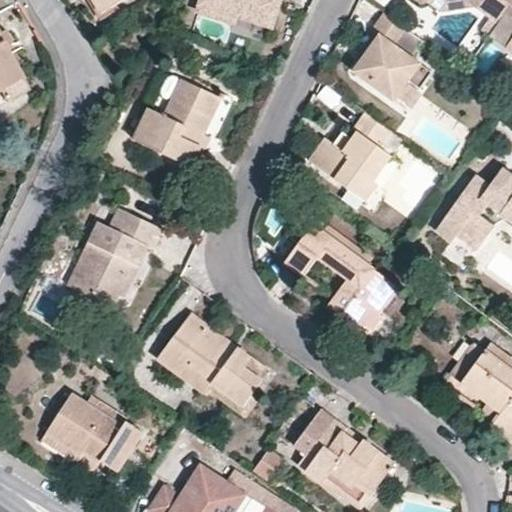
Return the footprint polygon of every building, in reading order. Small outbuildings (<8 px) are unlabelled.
[(123,0),(92,0),(101,13),(123,0)] [(275,0),(200,0),(197,9),(232,21),(234,14),(269,25),(277,1),(275,0)] [(431,0),(435,0),(445,7),(466,3),(474,11),(483,0),(401,0),(418,11),(426,8),(431,0)] [(435,0),(431,0),(426,8),(438,17),(474,11),(466,3),(445,7),(435,0)] [(511,0),(483,0),(474,11),(484,17),(489,21),(496,26),(511,2),(511,0)] [(506,48),(511,39),(511,2),(496,26),(489,36),(506,48)] [(424,90),(434,75),(415,60),(426,44),(386,15),(374,31),(382,38),(354,76),(359,79),(395,105),(410,85),(422,93),(424,90)] [(489,36),(496,26),(489,21),(480,34),(487,38),(489,36)] [(0,87),(1,87),(7,98),(29,86),(0,33),(0,87)] [(506,48),(489,36),(487,38),(504,51),(506,48)] [(220,98),(182,80),(164,116),(149,109),(133,141),(193,169),(204,147),(193,141),(198,132),(203,134),(220,98)] [(323,87),(316,98),(350,117),(357,106),(323,87)] [(360,134),(356,139),(347,152),(335,143),(328,138),(312,162),(350,190),(357,180),(371,188),(376,180),(393,159),(378,149),(391,131),(366,113),(354,130),(360,134)] [(198,132),(193,141),(204,147),(209,137),(203,134),(198,132)] [(356,139),(344,132),(335,143),(347,152),(356,139)] [(511,174),(503,168),(491,185),(476,174),(436,228),(451,239),(456,233),(477,246),(493,225),(480,214),(490,201),(511,215),(511,174)] [(357,180),(350,190),(368,203),(382,185),(376,180),(371,188),(357,180)] [(111,308),(118,296),(132,265),(138,268),(148,249),(155,251),(165,231),(118,208),(109,228),(98,222),(68,286),(111,308)] [(317,218),(313,224),(367,264),(372,258),(317,218)] [(303,277),(318,258),(348,280),(333,300),(329,306),(356,326),(369,308),(377,314),(397,287),(367,264),(313,224),(284,263),(303,277)] [(118,296),(124,298),(138,268),(132,265),(118,296)] [(377,314),(369,308),(356,326),(367,334),(380,316),(377,314)] [(237,349),(233,354),(215,341),(220,337),(189,314),(157,358),(179,375),(186,366),(212,384),(242,406),(250,397),(268,372),(237,349)] [(233,354),(237,349),(220,337),(215,341),(233,354)] [(473,343),(443,383),(493,421),(500,412),(460,383),(485,351),(473,343)] [(485,351),(460,383),(500,412),(493,421),(491,424),(511,438),(511,359),(490,344),(485,351)] [(186,366),(179,375),(205,395),(208,391),(212,384),(186,366)] [(81,457),(84,452),(101,462),(115,471),(140,432),(126,423),(122,429),(71,397),(46,433),(81,457)] [(323,484),(323,483),(334,468),(370,495),(394,464),(363,441),(358,447),(342,435),(347,429),(320,410),(294,446),(306,454),(298,465),(323,484)] [(358,447),(363,441),(347,429),(342,435),(358,447)] [(46,433),(40,441),(93,475),(101,462),(84,452),(81,457),(46,433)] [(280,460),(269,451),(254,470),(265,479),(280,460)] [(233,511),(241,501),(245,495),(200,466),(180,497),(165,487),(149,510),(151,511),(233,511)] [(360,510),(370,495),(334,468),(323,483),(360,510)]
